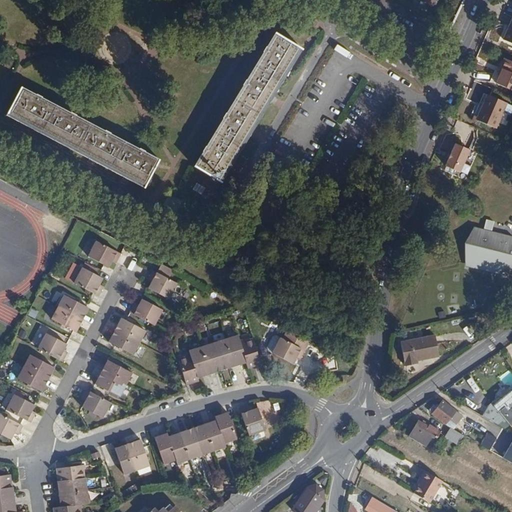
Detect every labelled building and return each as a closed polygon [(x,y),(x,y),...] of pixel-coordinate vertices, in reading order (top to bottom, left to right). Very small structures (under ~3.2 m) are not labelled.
[(511,16),(511,17),(502,39),(511,43),(511,16)] [(280,30),(198,166),(227,184),(309,48),(280,30)] [(511,61),(504,58),(495,80),(497,85),(511,91),(511,61)] [(25,86),(10,114),(152,189),(168,160),(25,86)] [(487,94),(476,120),(495,127),(505,103),(487,94)] [(456,141),(446,163),(460,169),(469,147),(456,141)] [(469,249),(466,263),(474,265),(473,268),(476,268),(476,270),(487,273),(488,271),(499,274),(501,263),(511,264),(511,243),(510,243),(511,238),(473,229),(470,243),(466,245),(469,249)] [(96,242),(87,257),(109,268),(113,260),(116,262),(120,255),(96,242)] [(172,269),(161,263),(156,273),(153,272),(149,278),(153,280),(148,288),(169,299),(177,284),(168,279),(172,269)] [(511,264),(501,263),(499,274),(511,268),(511,264)] [(82,269),(74,284),(98,296),(102,290),(98,287),(103,280),(82,269)] [(64,295),(58,307),(81,319),(87,308),(64,295)] [(134,305),(130,312),(154,325),(162,310),(142,299),(137,307),(134,305)] [(81,319),(58,307),(51,320),(75,332),(81,319)] [(121,318),(115,330),(139,342),(145,331),(121,318)] [(139,342),(115,330),(109,342),(133,355),(139,342)] [(301,357),(310,341),(291,331),(288,337),(285,336),(283,339),(281,338),(273,353),(293,364),(297,356),(301,357)] [(46,334),(38,348),(63,361),(66,355),(62,353),(66,345),(46,334)] [(430,334),(397,340),(401,363),(413,361),(413,358),(435,353),(430,334)] [(238,336),(226,340),(235,366),(247,362),(241,343),(238,336)] [(241,343),(247,362),(249,368),(261,365),(253,339),(241,343)] [(226,340),(214,343),(222,370),(235,366),(226,340)] [(214,343),(202,347),(210,374),(222,370),(214,343)] [(190,351),(192,356),(198,378),(210,374),(202,347),(190,351)] [(30,354),(24,366),(48,379),(54,367),(30,354)] [(192,356),(179,360),(187,385),(200,382),(198,378),(192,356)] [(108,359),(101,372),(126,384),(132,372),(108,359)] [(48,379),(24,366),(17,379),(41,392),(48,379)] [(126,384),(101,372),(95,384),(119,396),(126,384)] [(492,401),(495,405),(511,391),(511,388),(510,387),(492,401)] [(112,402),(87,389),(83,395),(87,398),(83,406),(103,417),(112,402)] [(511,391),(495,405),(511,424),(511,423),(511,391)] [(14,394),(6,409),(31,422),(35,415),(31,413),(35,405),(14,394)] [(442,400),(432,412),(445,422),(448,418),(455,422),(460,415),(442,400)] [(248,407),(241,410),(250,437),(266,431),(259,409),(250,412),(248,407)] [(0,412),(0,433),(11,439),(16,430),(20,432),(23,425),(0,412)] [(216,416),(217,420),(225,443),(237,438),(228,412),(216,416)] [(418,420),(411,432),(428,442),(432,432),(439,436),(442,431),(431,425),(431,424),(424,419),(422,422),(418,420)] [(217,420),(204,424),(214,450),(226,446),(225,443),(217,420)] [(204,424),(193,428),(202,455),(214,450),(204,424)] [(449,428),(444,437),(451,441),(450,443),(456,447),(462,435),(449,427),(449,428)] [(193,428),(181,432),(190,459),(202,455),(193,428)] [(168,437),(167,432),(155,437),(165,464),(176,460),(168,437)] [(190,459),(181,432),(168,437),(176,460),(177,463),(190,459)] [(428,442),(411,432),(410,434),(426,444),(428,442)] [(489,451),(496,438),(487,433),(480,446),(489,451)] [(141,439),(128,444),(138,469),(150,465),(141,439)] [(511,440),(502,457),(511,462),(511,440)] [(138,469),(128,444),(116,448),(125,474),(138,469)] [(58,469),(59,481),(86,477),(84,466),(58,469)] [(420,480),(413,492),(429,501),(442,480),(423,468),(417,478),(420,480)] [(0,476),(0,489),(13,487),(11,475),(0,476)] [(59,481),(61,494),(88,491),(86,477),(59,481)] [(300,495),(287,511),(312,511),(315,509),(317,504),(322,489),(314,484),(300,495)] [(0,489),(0,502),(15,500),(13,487),(0,489)] [(88,491),(61,494),(62,507),(81,504),(89,503),(88,491)] [(16,511),(15,500),(0,502),(0,511),(16,511)] [(385,511),(368,502),(364,508),(369,511),(385,511)]
